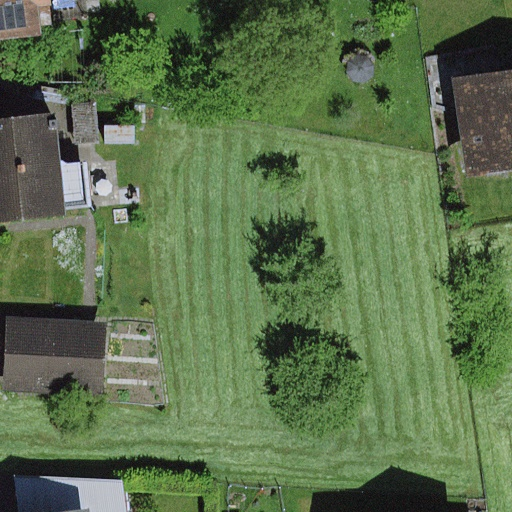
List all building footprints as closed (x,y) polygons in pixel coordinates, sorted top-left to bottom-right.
[(0,0),(0,38),(33,35),(30,8),(43,6),(42,0),(0,0)] [(511,68),(451,78),(467,183),(511,175),(511,68)] [(93,105),(71,106),(74,144),(95,142),(93,105)] [(47,117),(0,121),(0,223),(56,218),(47,117)] [(102,325),(7,322),(5,397),(99,400),(102,325)] [(13,476),(16,511),(79,511),(84,511),(122,507),(121,480),(13,476)]
